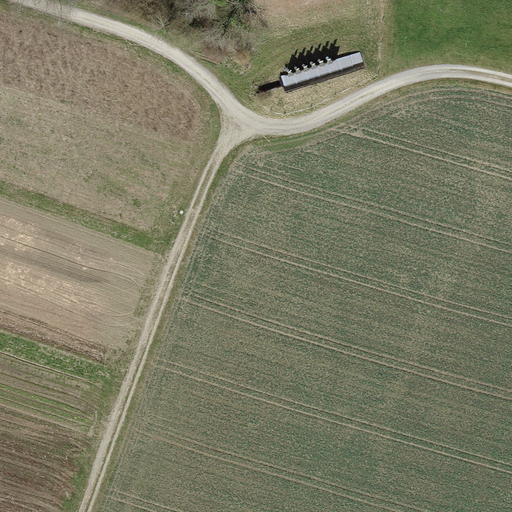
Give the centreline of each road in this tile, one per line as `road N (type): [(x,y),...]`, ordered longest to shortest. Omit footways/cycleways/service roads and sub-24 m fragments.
road 1 (track): [(24,0),(184,55),(259,126),(293,129),(432,75),(511,87)]
road 2 (track): [(241,117),(197,202),(84,511)]
